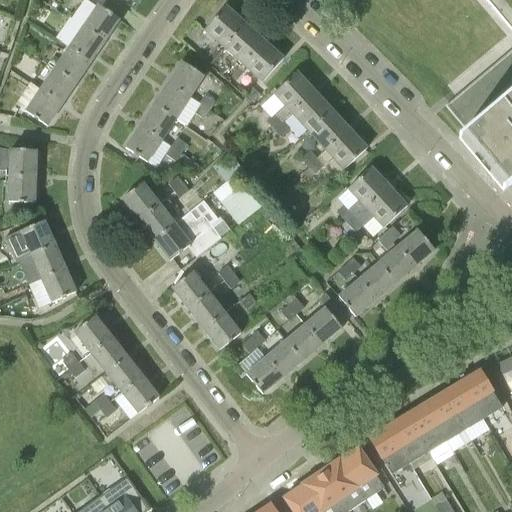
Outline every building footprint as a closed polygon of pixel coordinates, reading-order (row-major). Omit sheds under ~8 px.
[(444,110),(509,188),(511,185),(511,0),(482,0),(511,34),(511,52),(509,55),(444,110)] [(77,25),(84,29),(105,43),(119,22),(92,4),(77,25)] [(205,32),(224,49),(245,26),(226,9),(205,32)] [(245,26),(224,49),(243,66),(264,43),(245,26)] [(105,43),(84,29),(69,50),(90,64),(105,43)] [(264,43),(243,66),(262,84),(283,60),(264,43)] [(90,64),(69,50),(55,71),(76,85),(90,64)] [(168,86),(189,99),(203,77),(182,63),(168,86)] [(76,85),(55,71),(41,92),(62,106),(76,85)] [(267,123),(275,131),(283,123),(282,122),(290,114),(313,93),(297,75),(274,96),(284,107),(267,123)] [(154,107),(175,120),(189,99),(168,86),(154,107)] [(253,103),(260,96),(252,89),(245,96),(253,103)] [(62,106),(41,92),(26,113),(47,127),(62,106)] [(313,93),(290,114),(308,134),(332,112),(313,93)] [(200,105),(210,111),(215,103),(205,97),(200,105)] [(210,111),(200,105),(195,114),(205,119),(210,111)] [(140,128),(161,141),(175,120),(154,107),(140,128)] [(332,112),(308,134),(325,152),(349,131),(332,112)] [(283,123),(275,131),(280,137),(289,130),(283,123)] [(161,141),(140,128),(126,150),(147,163),(161,141)] [(325,152),(317,160),(309,168),(314,174),(331,159),(343,172),(367,150),(349,131),(325,152)] [(171,148),(180,154),(185,146),(176,140),(171,148)] [(180,154),(171,148),(166,156),(175,162),(180,154)] [(0,172),(10,173),(9,177),(35,178),(36,152),(12,151),(0,150),(0,172)] [(309,168),(317,160),(310,152),(301,160),(309,168)] [(346,222),(349,225),(389,189),(371,170),(348,191),(359,202),(342,218),(346,222)] [(35,178),(9,177),(8,203),(34,204),(35,178)] [(174,192),(184,185),(178,177),(168,185),(174,192)] [(328,182),(322,188),(327,193),(333,187),(328,182)] [(139,221),(159,206),(143,185),(123,201),(139,221)] [(184,185),(174,192),(180,200),(190,193),(184,185)] [(240,187),(218,204),(236,226),(258,209),(240,187)] [(389,189),(349,225),(353,230),(356,233),(373,218),(383,229),(406,208),(389,189)] [(154,241),(174,225),(159,206),(139,221),(154,241)] [(54,247),(44,223),(7,239),(17,263),(32,257),(54,247)] [(174,225),(154,241),(170,261),(190,246),(174,225)] [(393,228),(385,235),(393,243),(401,237),(393,228)] [(418,232),(398,249),(414,269),(434,252),(418,232)] [(393,243),(385,235),(378,242),(386,250),(393,243)] [(54,247),(32,257),(42,280),(65,269),(54,247)] [(414,269),(398,249),(378,265),(395,285),(414,269)] [(345,266),(353,275),(360,268),(352,259),(345,266)] [(395,285),(378,265),(359,281),(375,301),(395,285)] [(353,275),(345,266),(337,273),(345,282),(353,275)] [(219,274),(225,282),(234,274),(229,268),(228,267),(219,274)] [(65,269),(42,280),(52,304),(75,293),(65,269)] [(189,310),(210,294),(195,274),(194,273),(192,274),(172,290),(189,310)] [(234,274),(225,282),(230,289),(240,282),(234,274)] [(375,301),(359,281),(339,298),(355,318),(375,301)] [(204,330),(225,314),(210,294),(189,310),(204,330)] [(283,301),(288,306),(296,316),(304,309),(291,294),(283,301)] [(246,310),(255,303),(249,295),(239,302),(246,310)] [(325,310),(305,327),(321,346),(341,329),(332,318),(339,311),(326,295),(318,302),(325,310)] [(296,316),(288,306),(280,313),(288,322),(296,316)] [(225,314),(204,330),(220,350),(240,335),(225,314)] [(75,334),(91,355),(111,339),(95,318),(75,334)] [(321,346),(305,327),(286,343),(302,362),(321,346)] [(258,333),(250,339),(257,348),(265,341),(258,333)] [(111,339),(91,355),(106,374),(126,359),(111,339)] [(257,348),(250,339),(242,346),(250,354),(257,348)] [(302,362),(286,343),(267,359),(283,378),(302,362)] [(62,364),(69,372),(78,364),(72,356),(62,364)] [(511,358),(497,366),(502,376),(511,371),(511,358)] [(126,359),(106,374),(122,394),(142,378),(126,359)] [(283,378),(267,359),(247,376),(263,395),(283,378)] [(78,364),(69,372),(75,380),(85,372),(78,364)] [(480,374),(462,385),(484,422),(502,411),(480,374)] [(142,378),(122,394),(138,415),(158,399),(142,378)] [(484,422),(462,385),(443,396),(466,433),(484,422)] [(94,403),(100,411),(109,404),(103,396),(94,403)] [(466,433),(443,396),(425,407),(447,444),(466,433)] [(109,404),(100,411),(106,419),(115,411),(109,404)] [(447,444),(425,407),(406,418),(429,455),(447,444)] [(429,455),(406,418),(388,429),(410,466),(429,455)] [(410,466),(388,429),(369,440),(392,477),(410,466)] [(358,449),(340,461),(366,501),(384,489),(358,449)] [(349,511),(366,501),(340,461),(339,460),(321,473),(347,511),(349,511)] [(347,511),(321,473),(302,485),(303,487),(319,511),(347,511)] [(127,478),(126,478),(100,497),(109,511),(148,511),(150,511),(127,478)] [(319,511),(303,487),(284,499),(292,511),(319,511)] [(438,511),(453,511),(442,493),(431,499),(438,511)] [(78,511),(109,511),(100,497),(78,511)] [(271,506),(262,511),(287,511),(281,502),(272,508),(271,506)]
